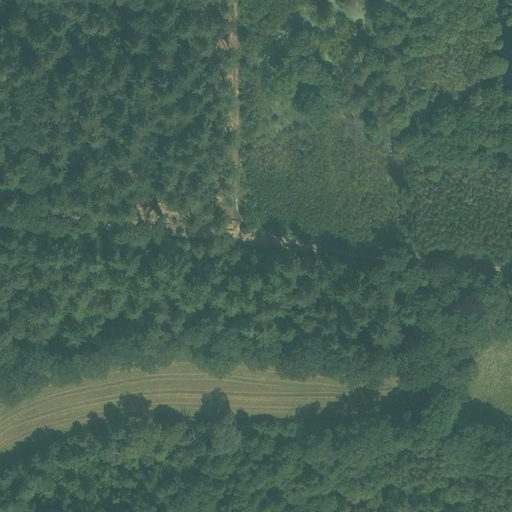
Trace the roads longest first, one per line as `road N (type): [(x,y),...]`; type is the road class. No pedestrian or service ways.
road 1 (track): [(233,237),(511,270)]
road 2 (track): [(0,209),(233,237)]
